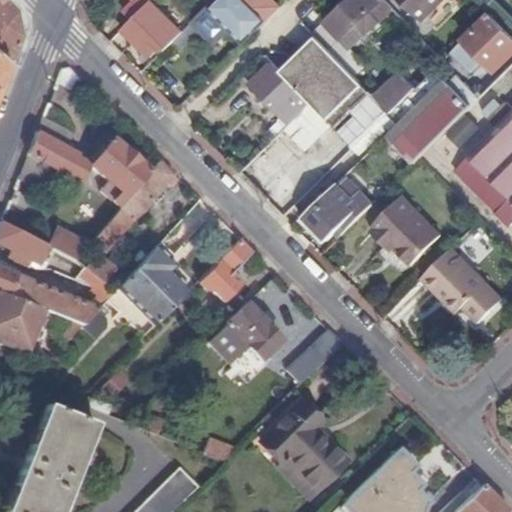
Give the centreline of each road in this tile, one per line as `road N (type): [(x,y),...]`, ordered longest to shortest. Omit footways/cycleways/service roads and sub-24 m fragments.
road 1 (residential): [(58,22),(453,420)]
road 2 (residential): [(0,168),(58,22)]
